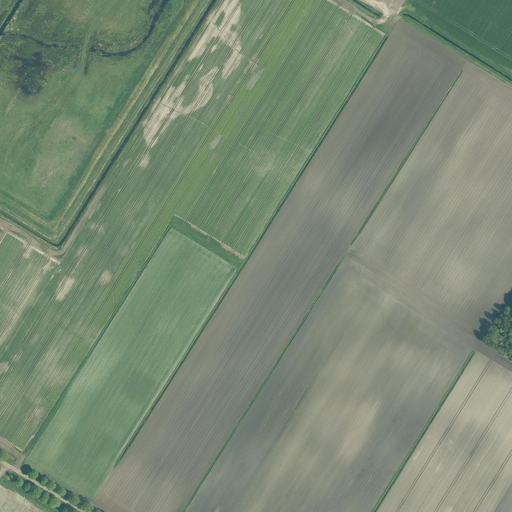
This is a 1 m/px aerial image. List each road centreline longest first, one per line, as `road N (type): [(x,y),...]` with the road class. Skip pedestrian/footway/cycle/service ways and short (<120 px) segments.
road 1 (track): [(205,0),(57,235),(0,207)]
road 2 (track): [(511,85),(405,18),(375,21),(342,0)]
